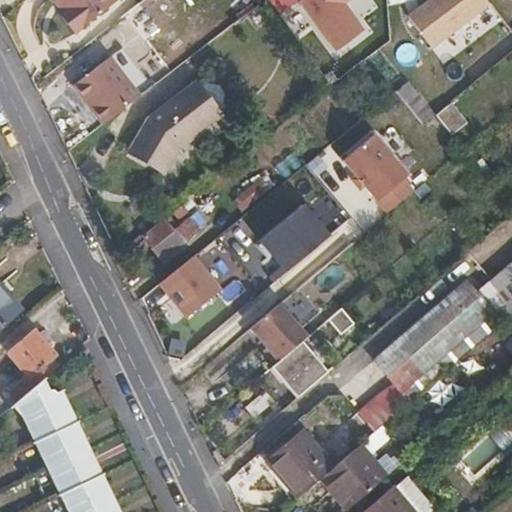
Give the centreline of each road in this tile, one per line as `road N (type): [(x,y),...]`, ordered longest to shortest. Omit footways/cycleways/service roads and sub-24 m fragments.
road 1 (residential): [(0,79),(205,511)]
road 2 (unknown): [(166,430),(250,344)]
